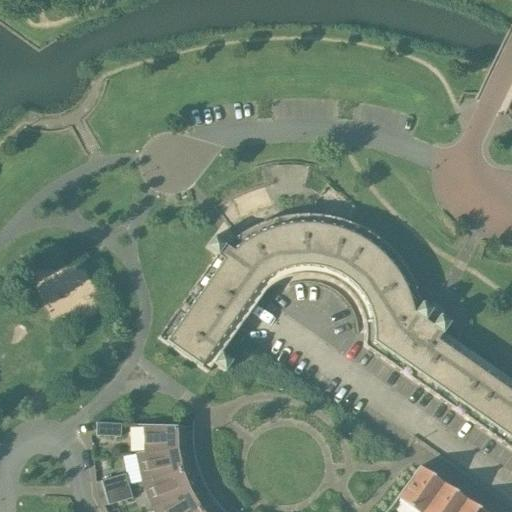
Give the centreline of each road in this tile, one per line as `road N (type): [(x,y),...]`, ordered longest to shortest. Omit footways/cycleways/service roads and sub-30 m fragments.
road 1 (residential): [(511,491),(259,313)]
road 2 (residential): [(460,173),(391,143),(325,133),(236,138),(164,162)]
road 3 (residential): [(87,511),(69,455),(55,441),(17,454),(5,511)]
road 4 (residential): [(511,64),(460,173)]
